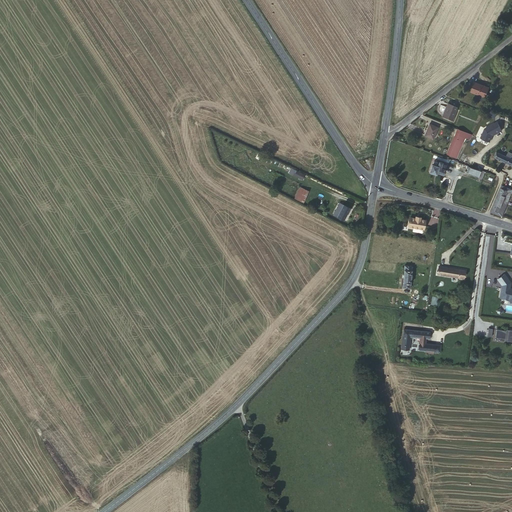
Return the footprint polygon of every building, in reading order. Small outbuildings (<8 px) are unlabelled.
[(490,86),(475,81),(471,91),(486,96),(490,86)] [(448,101),(442,115),(451,118),(458,105),(448,101)] [(490,120),(481,138),(492,143),(500,125),(490,120)] [(432,122),(426,134),(435,137),(440,125),(432,122)] [(457,155),(466,133),(457,129),(447,151),(457,155)] [(511,157),(499,151),(497,157),(511,164),(511,157)] [(442,173),(445,165),(441,164),(441,162),(438,161),(438,163),(433,161),(429,170),(436,173),(436,171),(442,173)] [(477,169),(469,165),(466,171),(475,174),(477,169)] [(319,173),(304,167),(301,174),(316,180),(319,173)] [(304,203),(309,191),(299,186),(294,198),(304,203)] [(308,197),(317,201),(321,190),(312,186),(308,197)] [(491,211),(502,217),(511,197),(510,196),(511,192),(509,191),(510,189),(509,189),(504,186),(491,211)] [(344,221),(350,207),(339,202),(333,216),(344,221)] [(347,215),(357,219),(363,207),(353,202),(347,215)] [(413,216),(408,216),(406,225),(422,228),(424,219),(418,217),(418,215),(413,214),(413,216)] [(403,264),(402,287),(409,288),(411,264),(403,264)] [(460,277),(462,269),(436,265),(435,272),(460,277)] [(511,288),(508,288),(509,283),(504,274),(496,278),(500,284),(499,296),(508,297),(507,300),(509,302),(511,302),(511,288)] [(425,350),(433,351),(434,344),(423,343),(424,339),(427,339),(428,332),(403,329),(401,348),(408,348),(410,337),(420,338),(419,350),(425,350)] [(505,331),(495,329),(494,337),(504,339),(503,341),(511,342),(511,338),(511,330),(505,329),(505,331)]
